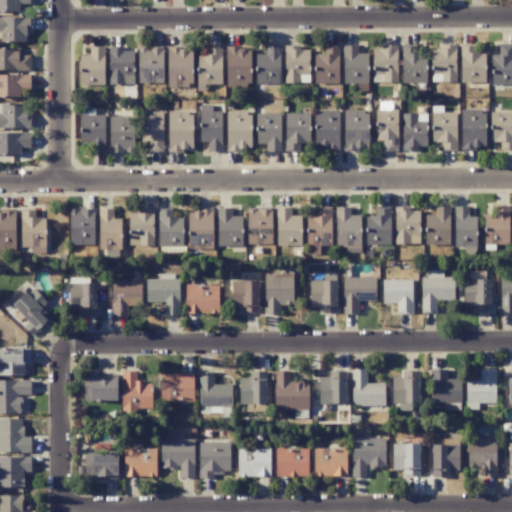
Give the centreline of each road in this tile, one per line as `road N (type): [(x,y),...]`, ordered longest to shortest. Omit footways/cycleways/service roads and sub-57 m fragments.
road 1 (residential): [(511,179),(0,180)]
road 2 (residential): [(63,20),(511,24)]
road 3 (residential): [(511,342),(65,350)]
road 4 (residential): [(511,505),(65,510)]
road 5 (residential): [(62,0),(60,180)]
road 6 (residential): [(65,350),(65,511)]
